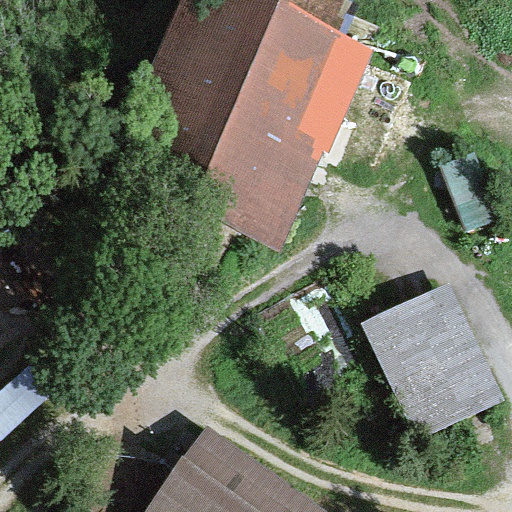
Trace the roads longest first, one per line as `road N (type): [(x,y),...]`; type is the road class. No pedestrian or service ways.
road 1 (track): [(0,508),(62,430),(156,372),(330,237),(386,228)]
road 2 (track): [(156,372),(247,437),(307,466),(475,511)]
